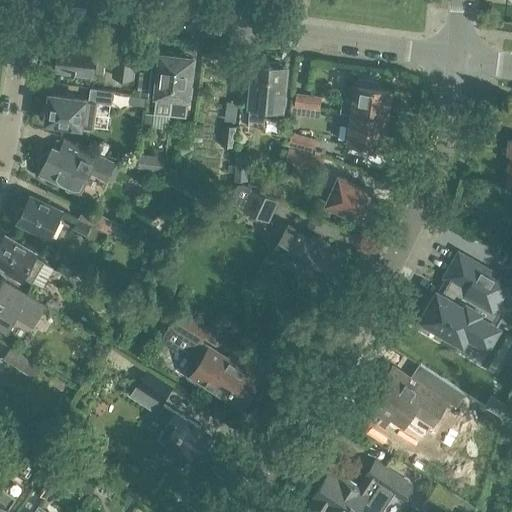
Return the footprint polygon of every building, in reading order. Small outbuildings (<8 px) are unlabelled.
[(104,75),(105,61),(107,46),(84,43),(84,46),(62,43),(60,55),(57,55),(56,67),(59,67),(58,70),(77,72),(77,75),(94,77),(94,74),(104,75)] [(119,48),(116,77),(133,79),(137,50),(119,48)] [(170,116),(177,57),(175,57),(173,54),(168,53),(165,56),(161,55),(156,97),(157,97),(155,115),(170,116)] [(177,57),(170,116),(186,118),(188,100),(189,100),(194,59),(190,58),(187,56),(182,55),(179,57),(177,57)] [(260,123),(261,118),(282,120),(283,110),(287,68),(283,68),(281,65),(261,63),(259,65),(255,65),(250,107),(249,122),(260,123)] [(353,85),(351,101),(343,100),(341,113),(349,114),(388,120),(392,91),(380,89),(381,83),(357,80),(356,86),(353,85)] [(47,123),(93,129),(97,103),(112,105),(114,93),(92,89),(91,102),(51,96),(49,109),(46,108),(44,119),(48,119),(47,123)] [(295,107),(321,111),(322,98),(297,95),(295,107)] [(384,149),(388,120),(349,114),(345,143),(384,149)] [(194,150),(197,122),(185,121),(184,136),(181,136),(180,148),(194,150)] [(222,147),(234,149),(236,129),(224,128),(222,147)] [(289,147),(314,153),(317,141),(292,134),(289,147)] [(41,167),(44,167),(40,175),(80,194),(91,173),(108,181),(116,165),(86,150),(81,161),(53,148),(51,153),(49,152),(48,153),(45,154),(44,156),(43,158),(42,160),(41,161),(41,164),(41,167)] [(290,150),(286,162),(321,172),(324,160),(290,150)] [(167,156),(140,154),(138,167),(164,178),(167,156)] [(250,157),(236,157),(235,182),(249,183),(250,157)] [(328,204),(364,220),(370,205),(366,203),(371,191),(330,173),(325,186),(334,190),(328,204)] [(272,216),(279,203),(280,200),(254,188),(244,209),(270,221),(272,216)] [(31,197),(25,209),(24,209),(22,210),(21,210),(20,211),(19,212),(19,214),(18,215),(18,216),(19,218),(19,219),(20,220),(19,223),(49,238),(61,212),(31,197)] [(80,219),(116,237),(121,226),(85,209),(80,219)] [(75,231),(85,236),(90,226),(79,221),(75,231)] [(289,226),(285,226),(283,226),(282,227),(279,229),(278,230),(275,233),(274,235),(272,237),(272,239),(271,242),(270,245),(270,246),(270,248),(271,250),(272,252),(272,253),(324,285),(343,253),(327,244),(325,247),(289,226)] [(23,278),(33,284),(43,289),(55,269),(35,258),(37,254),(5,236),(0,245),(0,265),(6,269),(4,272),(21,282),(23,278)] [(452,280),(443,296),(438,294),(423,320),(429,324),(427,328),(428,335),(434,338),(439,336),(442,331),(483,355),(498,329),(487,322),(507,287),(506,282),(459,255),(447,277),(452,280)] [(57,272),(68,278),(73,270),(62,263),(57,272)] [(16,318),(34,328),(46,308),(3,282),(0,287),(0,327),(8,332),(16,318)] [(196,357),(187,370),(187,371),(186,373),(186,374),(187,376),(187,378),(188,379),(205,390),(208,385),(243,408),(260,381),(210,349),(200,342),(208,329),(180,312),(172,326),(196,341),(195,343),(198,357),(197,358),(196,357)] [(4,360),(36,380),(42,369),(11,349),(4,360)] [(404,425),(412,413),(431,426),(436,420),(448,402),(457,408),(465,394),(424,367),(414,382),(393,368),(374,397),(379,400),(369,416),(384,426),(391,416),(404,425)] [(138,387),(162,402),(171,389),(148,373),(138,387)] [(157,418),(167,424),(157,440),(166,446),(159,457),(175,468),(183,456),(199,467),(212,448),(207,445),(212,436),(175,412),(176,411),(165,404),(159,414),(157,418)] [(0,427),(8,414),(0,408),(0,427)] [(10,438),(20,445),(26,437),(16,430),(10,438)] [(0,450),(0,462),(5,466),(18,449),(7,441),(0,450)] [(52,469),(61,475),(91,495),(100,482),(59,455),(50,468),(52,469)] [(380,511),(393,493),(402,499),(411,486),(374,462),(365,476),(367,477),(359,490),(354,487),(348,483),(329,472),(312,498),(314,500),(308,510),(311,511),(380,511)] [(36,491),(46,497),(61,475),(51,469),(36,491)] [(444,511),(455,496),(435,483),(417,510),(419,511),(444,511)] [(0,511),(7,511),(10,510),(9,509),(16,499),(0,487),(0,511)]
